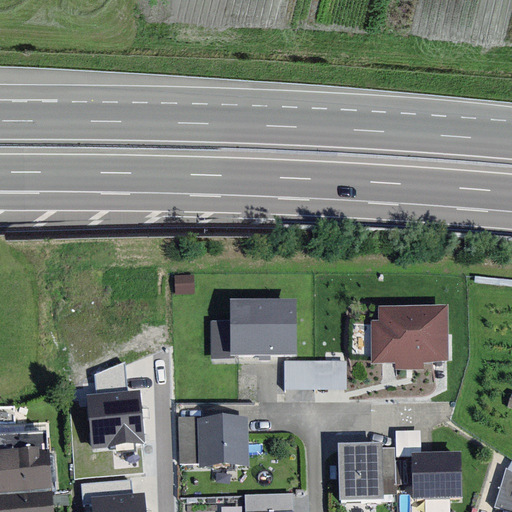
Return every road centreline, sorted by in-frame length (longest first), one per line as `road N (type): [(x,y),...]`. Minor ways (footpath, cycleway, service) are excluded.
road 1 (motorway): [(373,128),(0,98)]
road 2 (motorway): [(373,128),(0,118)]
road 3 (motorway): [(211,174),(511,191)]
road 4 (motorway): [(0,190),(211,174)]
road 5 (motorway): [(0,172),(211,174)]
road 6 (motorway): [(511,137),(373,128)]
road 7 (residential): [(322,415),(443,413)]
